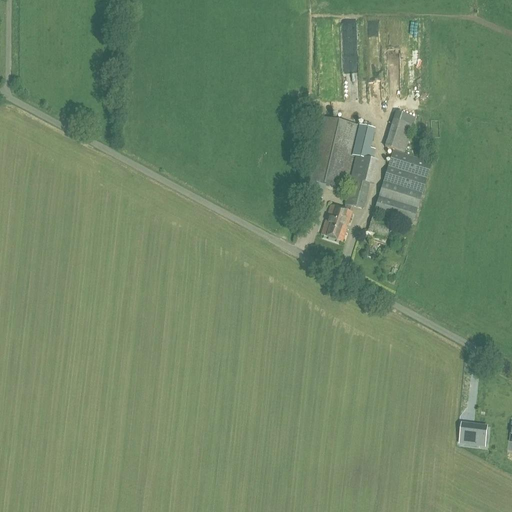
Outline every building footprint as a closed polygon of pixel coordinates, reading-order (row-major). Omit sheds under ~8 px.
[(397,112),(395,120),(393,120),(385,147),(405,154),(413,126),(411,126),(414,117),(397,112)] [(369,153),(375,125),(358,122),(352,150),(369,153)] [(369,185),(374,186),(379,162),(372,160),(370,160),(356,157),(354,163),(351,180),(345,205),(364,209),(369,185)] [(313,199),(322,199),(323,181),(314,180),(313,199)] [(312,216),(315,205),(308,203),(306,214),(312,216)] [(392,207),(375,204),(371,221),(388,225),(392,207)] [(342,242),(352,213),(331,206),(321,235),(342,242)] [(460,427),(459,444),(476,446),(476,444),(484,445),(484,437),(476,437),(477,428),(460,427)]
